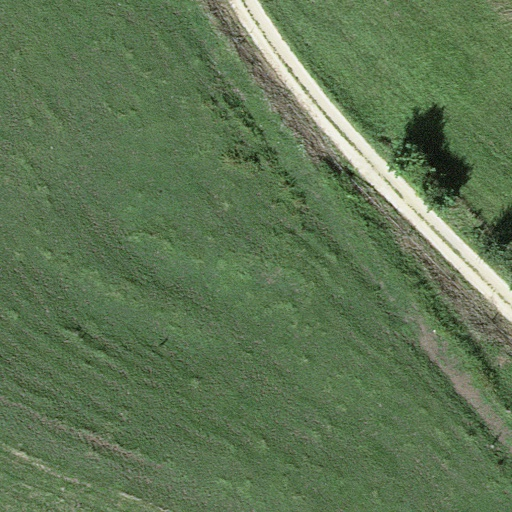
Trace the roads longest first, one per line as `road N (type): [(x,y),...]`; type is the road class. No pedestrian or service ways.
road 1 (track): [(187,0),(218,58),(346,238),(511,446)]
road 2 (track): [(511,310),(325,123),(238,0)]
